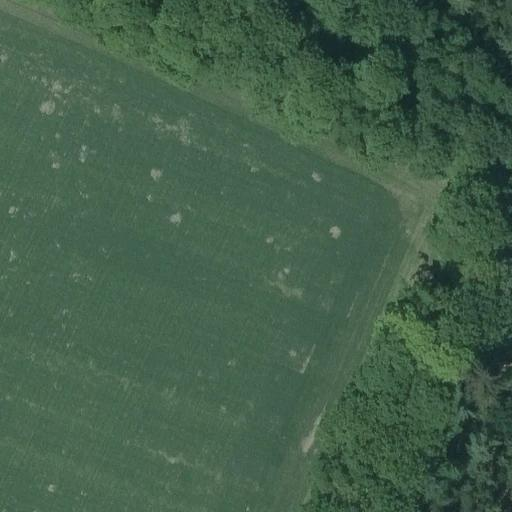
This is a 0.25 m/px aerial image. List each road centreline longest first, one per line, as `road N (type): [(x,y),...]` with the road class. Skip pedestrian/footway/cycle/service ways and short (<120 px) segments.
road 1 (track): [(496,153),(356,511)]
road 2 (track): [(193,0),(319,56),(511,161)]
